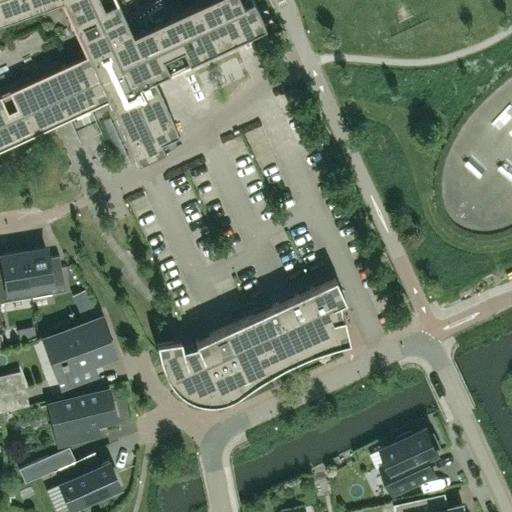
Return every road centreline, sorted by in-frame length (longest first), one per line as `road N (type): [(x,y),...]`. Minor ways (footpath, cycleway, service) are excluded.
road 1 (residential): [(211,455),(215,440),(234,428),(410,345)]
road 2 (residential): [(508,511),(435,351)]
